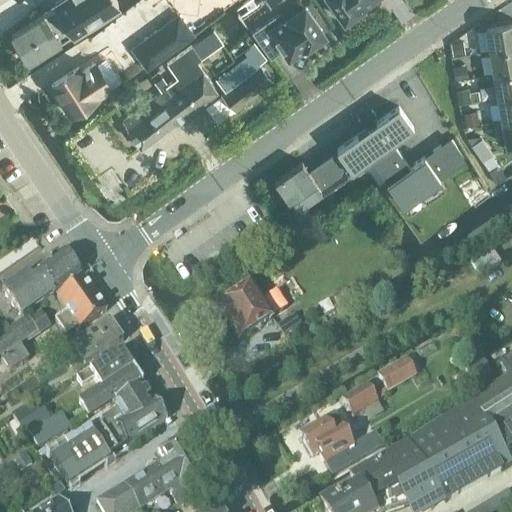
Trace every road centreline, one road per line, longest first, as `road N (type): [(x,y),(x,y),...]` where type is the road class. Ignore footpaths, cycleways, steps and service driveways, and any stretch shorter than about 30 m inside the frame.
road 1 (residential): [(100,265),(475,0)]
road 2 (tertiary): [(253,511),(100,265)]
road 3 (tertiary): [(100,265),(0,113)]
road 4 (unknown): [(38,82),(144,0)]
